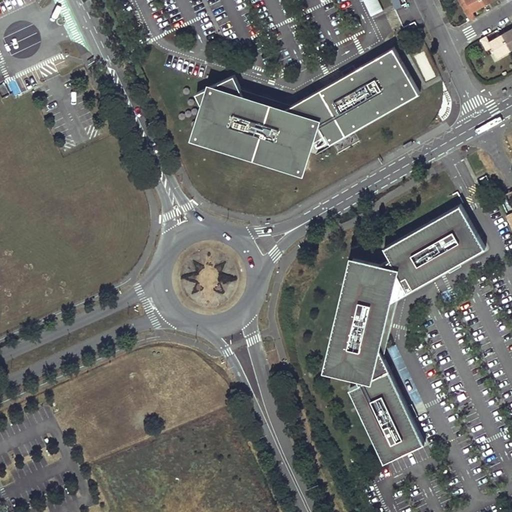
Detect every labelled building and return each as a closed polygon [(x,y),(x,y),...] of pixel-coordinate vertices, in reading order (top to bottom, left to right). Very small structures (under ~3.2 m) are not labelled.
[(379,0),(364,0),(372,14),(383,8),(379,0)] [(400,0),(392,0),(397,9),(403,6),(400,0)] [(459,0),(470,20),(476,17),(473,12),(493,0),(459,0)] [(493,47),(499,57),(511,49),(511,28),(490,41),(493,47)] [(493,47),(490,41),(487,36),(481,39),(487,50),(493,47)] [(421,92),(395,46),(294,104),(286,109),(269,104),(270,101),(264,99),(263,102),(246,97),(242,88),(236,75),(198,93),(205,108),(197,136),(304,169),(312,141),(327,133),(332,142),(421,92)] [(294,104),(242,88),(246,97),(263,102),(264,99),(270,101),(269,104),(286,109),(294,104)] [(489,181),(480,185),(482,191),(492,186),(489,181)] [(466,211),(461,203),(385,247),(391,258),(381,264),(354,258),(328,367),(356,374),(360,383),(351,388),(386,461),(426,443),(414,418),(408,406),(385,356),(379,345),(389,302),(399,296),(441,272),(448,268),(459,262),(486,247),(466,211)] [(462,266),(459,262),(448,268),(450,273),(462,266)] [(399,296),(389,302),(379,345),(385,356),(392,326),(399,296)] [(412,404),(408,406),(414,418),(418,416),(416,410),(412,404)]
